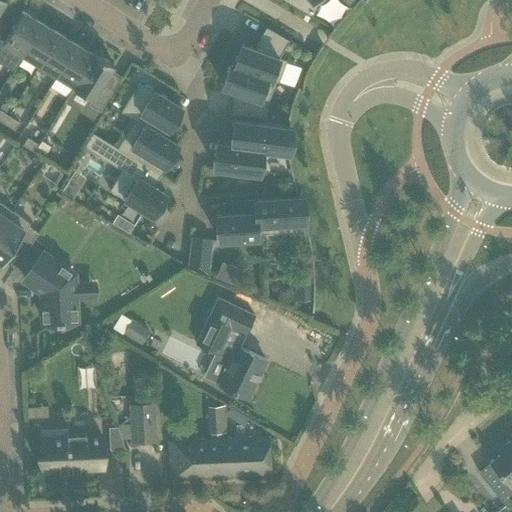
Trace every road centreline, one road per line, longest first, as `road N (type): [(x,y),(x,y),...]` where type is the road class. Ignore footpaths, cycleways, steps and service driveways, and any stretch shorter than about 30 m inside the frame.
road 1 (residential): [(278,511),(368,330),(369,281),(340,129),(369,87)]
road 2 (secondary): [(459,171),(458,206),(336,472),(308,511)]
road 3 (secondary): [(338,511),(359,487),(454,303)]
road 4 (residential): [(190,41),(188,199),(164,254)]
road 5 (residential): [(69,0),(163,52),(190,41)]
road 6 (residential): [(415,477),(448,434),(511,382)]
